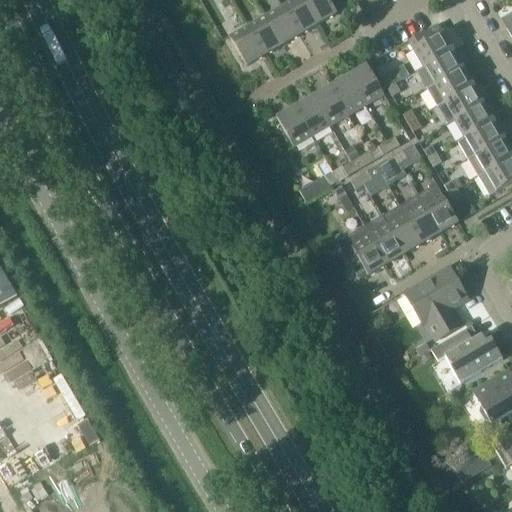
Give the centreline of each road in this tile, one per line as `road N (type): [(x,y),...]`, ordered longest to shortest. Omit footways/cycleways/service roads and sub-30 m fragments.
road 1 (primary): [(313,511),(152,235),(31,0)]
road 2 (primary): [(0,5),(59,124),(282,511)]
road 3 (unclassified): [(227,511),(0,111)]
